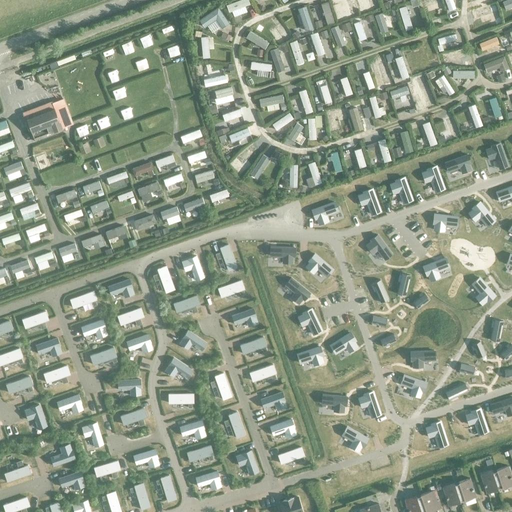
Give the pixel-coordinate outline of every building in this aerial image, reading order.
[(218,7),(199,20),(204,27),(215,20),(221,28),(228,23),(218,7)] [(348,21),(342,23),(345,30),(351,28),(348,21)] [(298,39),(289,42),(291,45),(290,45),(297,65),(304,62),(300,50),(302,49),(298,39)] [(60,100),(22,114),(25,121),(27,121),(33,138),(54,131),(55,134),(65,131),(65,130),(64,127),(72,124),(72,123),(65,105),(62,106),(60,100)] [(201,135),(199,128),(180,135),(183,142),(201,135)] [(102,137),(93,140),(96,149),(105,146),(102,137)] [(0,150),(14,146),(12,140),(0,144),(0,150)] [(90,151),(87,142),(78,146),(82,154),(90,151)] [(492,148),(486,150),(489,160),(495,157),(499,169),(508,166),(500,143),(491,146),(492,148)] [(204,150),(187,155),(189,161),(206,156),(204,150)] [(174,161),(171,154),(155,160),(157,167),(174,161)] [(467,155),(445,163),(448,172),(459,167),(462,173),(471,170),(469,164),(471,163),(467,155)] [(23,168),(20,161),(3,167),(6,174),(23,168)] [(153,168),(150,161),(132,167),(134,175),(153,168)] [(312,177),(306,180),(309,188),(322,183),(314,162),(308,164),(312,177)] [(428,171),(422,173),(425,183),(431,180),(435,192),(444,189),(436,166),(427,169),(428,171)] [(211,169),(194,174),(196,182),(214,177),(211,169)] [(127,176),(125,170),(106,177),(108,183),(127,176)] [(183,179),(180,172),(163,179),(165,185),(183,179)] [(396,182),(390,184),(393,194),(399,192),(403,203),(412,200),(404,178),(395,181),(396,182)] [(101,187),(98,180),(82,186),(84,193),(101,187)] [(31,189),(29,181),(9,188),(11,195),(31,189)] [(159,187),(157,181),(136,188),(139,194),(159,187)] [(511,186),(496,192),(499,201),(511,197),(511,200),(511,186)] [(76,195),(73,188),(55,195),(57,202),(76,195)] [(225,188),(209,194),(211,201),(228,195),(225,188)] [(364,194),(358,196),(361,205),(367,203),(371,215),(380,212),(372,189),(363,192),(364,194)] [(133,195),(131,190),(117,195),(119,201),(133,195)] [(201,197),(183,203),(186,211),(204,204),(201,197)] [(108,206),(105,199),(89,205),(92,212),(108,206)] [(38,208),(36,202),(20,208),(22,214),(38,208)] [(334,202),(312,211),(315,219),(316,218),(319,224),(328,221),(326,215),(337,211),(334,202)] [(473,209),(468,213),(475,221),(480,217),(487,227),(494,221),(479,202),(472,208),(473,209)] [(176,205),(160,211),(162,218),(179,213),(176,205)] [(82,214),(80,208),(63,214),(65,220),(82,214)] [(0,222),(13,218),(11,211),(0,215),(0,222)] [(153,213),(132,220),(135,228),(156,221),(153,213)] [(434,215),(433,224),(434,224),(434,230),(444,231),(444,225),(457,226),(458,218),(434,215)] [(46,229),(44,223),(25,229),(28,236),(46,229)] [(124,224),(105,231),(108,238),(126,231),(124,224)] [(20,238),(18,233),(2,238),(3,244),(20,238)] [(100,233),(80,240),(82,247),(102,240),(100,233)] [(371,242),(366,246),(372,254),(377,250),(385,260),(392,254),(377,235),(370,241),(371,242)] [(74,242),(58,247),(60,255),(76,250),(74,242)] [(236,268),(228,245),(220,248),(228,271),(236,268)] [(270,247),(270,256),(282,257),(282,263),(292,263),(293,257),(294,257),(295,248),(270,247)] [(51,251),(34,256),(36,262),(53,257),(51,251)] [(310,262),(306,267),(313,274),(317,269),(327,277),(333,270),(314,254),(308,261),(310,262)] [(204,278),(196,256),(187,259),(188,260),(181,262),(185,271),(191,269),(195,281),(204,278)] [(445,258),(423,267),(426,275),(428,275),(430,281),(439,277),(437,271),(448,267),(445,258)] [(27,259),(10,265),(12,272),(29,266),(27,259)] [(174,290),(166,266),(157,270),(165,293),(174,290)] [(402,273),(397,291),(406,293),(410,275),(402,273)] [(291,278),(285,285),(295,293),(291,298),(298,304),(302,299),(304,300),(309,293),(291,278)] [(479,278),(472,284),(480,293),(475,297),(482,305),(487,301),(488,302),(495,296),(479,278)] [(132,288),(129,279),(108,287),(111,295),(122,291),(124,298),(134,294),(131,288),(132,288)] [(380,280),(372,283),(379,300),(387,297),(380,280)] [(221,298),(239,291),(241,296),(244,295),(243,290),(244,289),(241,281),(218,289),(221,298)] [(96,300),(93,291),(70,300),(73,308),(91,302),(93,306),(96,305),(95,300),(96,300)] [(424,294),(415,301),(419,308),(429,300),(424,294)] [(199,304),(196,296),(173,304),(176,313),(199,304)] [(143,317),(140,308),(117,316),(120,325),(143,317)] [(303,313),(297,316),(301,325),(307,322),(312,333),(321,329),(310,308),(302,312),(303,313)] [(257,324),(255,317),(256,317),(253,309),(231,316),(234,325),(246,321),(248,327),(257,324)] [(25,328),(48,320),(45,311),(22,320),(25,328)] [(372,316),(370,323),(382,326),(384,318),(372,316)] [(494,319),(491,337),(499,339),(503,321),(494,319)] [(84,336),(95,332),(97,338),(107,335),(105,329),(105,328),(102,320),(81,328),(84,336)] [(12,330),(9,321),(0,324),(0,333),(7,331),(9,336),(12,335),(11,330),(12,330)] [(206,343),(187,331),(182,338),(183,338),(179,344),(187,349),(191,344),(201,351),(206,343)] [(350,333),(330,346),(335,353),(345,347),(349,352),(357,347),(354,341),(355,341),(350,333)] [(152,349),(150,343),(147,335),(126,342),(129,351),(141,346),(143,353),(152,349)] [(390,335),(379,340),(383,347),(394,342),(390,335)] [(243,354),(261,347),(263,352),(266,351),(265,346),(266,346),(263,337),(240,346),(243,354)] [(61,353),(59,347),(60,347),(57,338),(35,346),(38,354),(50,350),(52,357),(61,353)] [(479,341),(472,345),(477,356),(484,353),(479,341)] [(511,345),(511,344),(502,353),(508,359),(511,354),(511,345)] [(93,365),(111,358),(113,363),(116,362),(115,357),(116,357),(113,348),(90,356),(93,365)] [(22,357),(19,349),(0,355),(0,365),(17,359),(19,364),(22,363),(21,358),(22,357)] [(320,349),(297,355),(299,364),(311,360),(313,366),(322,364),(321,358),(322,357),(320,349)] [(434,351),(410,352),(411,361),(412,361),(413,367),(423,367),(422,361),(435,360),(434,351)] [(192,371),(173,358),(168,365),(169,366),(165,371),(173,377),(177,371),(187,378),(192,371)] [(460,364),(458,371),(470,374),(472,367),(460,364)] [(252,382),(271,375),(272,380),(276,379),(274,374),(275,373),(273,365),(249,373),(252,382)] [(46,383),(70,375),(66,366),(43,374),(46,383)] [(231,396),(223,373),(214,376),(223,400),(231,396)] [(404,375),(400,384),(412,388),(410,394),(419,397),(421,391),(423,392),(426,383),(404,375)] [(32,390),(31,386),(32,385),(29,377),(6,385),(9,393),(27,387),(29,392),(32,390)] [(141,388),(140,380),(117,381),(118,390),(130,389),(130,396),(140,395),(140,389),(141,388)] [(461,385),(445,392),(448,400),(465,393),(461,385)] [(286,407),(284,401),(285,401),(282,392),(260,400),(263,408),(275,404),(277,410),(286,407)] [(364,396),(358,398),(361,408),(368,406),(371,417),(380,414),(372,392),(364,394),(364,396)] [(193,403),(193,394),(168,394),(168,403),(188,403),(188,408),(192,408),(192,403),(193,403)] [(81,403),(78,395),(57,402),(59,411),(71,407),(73,413),(82,410),(80,403),(81,403)] [(322,395),(322,404),(334,405),(333,411),(343,412),(344,406),(346,406),(346,397),(322,395)] [(511,397),(490,405),(493,414),(505,410),(507,416),(511,414),(511,397)] [(46,426),(39,405),(30,408),(31,409),(24,411),(28,420),(34,418),(38,429),(46,426)] [(146,417),(143,408),(120,416),(123,425),(146,417)] [(472,413),(465,415),(469,424),(475,422),(479,434),(487,431),(480,409),(471,411),(472,413)] [(245,435),(237,412),(228,415),(236,438),(245,435)] [(296,434),(293,428),(294,428),(291,420),(270,427),(273,436),(284,431),(286,438),(296,434)] [(205,436),(203,430),(204,429),(201,421),(179,428),(182,436),(194,432),(196,439),(205,436)] [(432,426),(426,428),(429,438),(435,436),(439,447),(447,444),(440,422),(431,424),(432,426)] [(103,444),(96,423),(88,425),(88,426),(82,428),(84,437),(91,435),(94,447),(103,444)] [(346,427),(342,435),(353,441),(350,447),(358,452),(362,446),(363,447),(367,439),(346,427)] [(75,459),(72,450),(71,451),(69,444),(59,448),(62,454),(50,458),(53,466),(75,459)] [(189,462),(208,456),(209,461),(213,460),(211,455),(213,454),(210,446),(186,453),(189,462)] [(304,461),(303,456),(304,456),(301,447),(278,455),(281,464),(299,457),(301,462),(304,461)] [(159,465),(157,458),(155,450),(133,456),(136,465),(147,461),(149,468),(159,465)] [(258,472),(250,451),(242,454),(236,457),(239,466),(245,464),(249,475),(258,472)] [(120,470),(117,461),(94,468),(96,477),(120,470)] [(7,482),(30,474),(27,465),(4,474),(7,482)] [(511,480),(507,466),(496,470),(499,479),(495,480),(498,490),(511,485),(511,480)] [(499,479),(496,470),(480,475),(486,494),(498,490),(495,480),(499,479)] [(80,472),(59,479),(61,487),(72,484),(74,489),(85,485),(83,480),(80,472)] [(221,487),(219,480),(217,472),(195,478),(198,487),(209,483),(211,489),(221,487)] [(176,499),(169,476),(160,478),(160,480),(156,481),(157,484),(162,483),(167,502),(176,499)] [(469,478),(458,482),(461,492),(457,493),(460,502),(475,497),(469,478)] [(461,492),(458,482),(442,487),(448,506),(460,502),(457,493),(461,492)] [(150,507),(143,483),(134,486),(134,487),(129,489),(130,492),(135,491),(141,510),(150,507)] [(423,504),(419,506),(420,511),(431,511),(440,509),(434,490),(420,495),(423,504)] [(120,511),(115,492),(106,494),(106,496),(102,497),(103,501),(108,499),(111,511),(120,511)] [(423,504),(420,495),(404,500),(408,511),(420,511),(419,506),(423,504)] [(11,511),(29,506),(26,497),(3,505),(5,511),(11,511)] [(301,511),(298,497),(292,499),(292,498),(283,501),(283,502),(279,503),(281,511),(301,511)] [(90,511),(87,500),(78,503),(79,504),(72,505),(74,511),(90,511)] [(61,511),(58,503),(50,505),(50,507),(45,508),(46,511),(51,510),(51,511),(61,511)]
